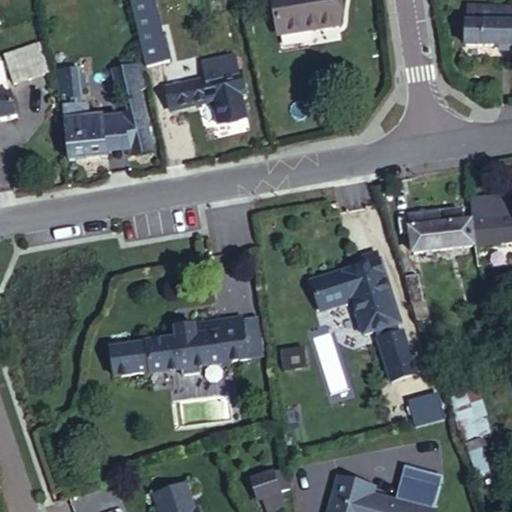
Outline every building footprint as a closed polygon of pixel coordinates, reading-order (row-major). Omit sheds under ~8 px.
[(273,0),(278,35),(338,26),(334,0),(273,0)] [(466,46),(511,47),(511,10),(467,8),(466,46)] [(163,64),(154,19),(139,23),(149,67),(163,64)] [(14,85),(48,74),(39,45),(4,57),(14,85)] [(205,80),(166,89),(171,112),(243,96),(234,58),(202,65),(205,80)] [(117,95),(123,94),(139,90),(145,89),(140,64),(111,70),(117,95)] [(103,118),(89,119),(88,104),(83,104),(82,92),(86,87),(85,76),(80,72),(80,69),(58,72),(60,96),(66,96),(71,100),(72,105),(64,106),(69,160),(107,156),(107,153),(103,119),(103,118)] [(139,90),(123,94),(127,112),(121,114),(122,118),(129,151),(130,157),(153,152),(139,90)] [(0,121),(17,118),(12,95),(0,98),(0,121)] [(122,118),(103,119),(107,153),(129,151),(122,118)] [(472,221),(475,247),(511,243),(511,197),(470,199),(472,221)] [(413,254),(475,247),(472,221),(460,222),(459,211),(408,217),(413,254)] [(359,259),(362,266),(380,260),(378,253),(359,259)] [(362,266),(311,283),(320,310),(351,301),(362,336),(376,332),(392,382),(417,374),(403,331),(401,332),(398,324),(401,323),(380,260),(362,266)] [(405,279),(411,304),(422,302),(417,277),(405,279)] [(257,317),(243,319),(249,360),(263,358),(257,317)] [(176,340),(110,349),(114,378),(149,374),(149,375),(181,370),(182,377),(201,374),(200,368),(223,364),(249,360),(243,319),(193,326),(194,328),(175,331),(176,340)] [(411,470),(403,468),(393,502),(432,511),(433,511),(439,489),(409,481),(411,470)] [(442,477),(411,470),(409,481),(439,489),(442,477)] [(280,511),(285,510),(279,494),(289,491),(282,471),(248,483),(254,503),(262,500),(266,511),(280,511)] [(338,479),(329,511),(432,511),(393,502),(370,496),(357,492),(359,485),(338,479)] [(197,511),(197,510),(195,511),(186,485),(154,496),(159,511),(197,511)] [(372,489),(359,485),(357,492),(370,496),(372,489)]
